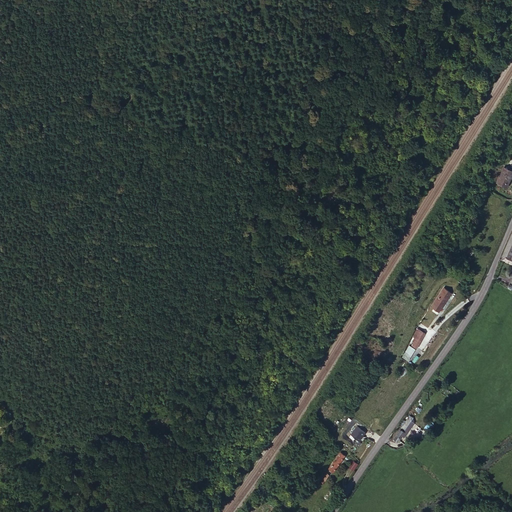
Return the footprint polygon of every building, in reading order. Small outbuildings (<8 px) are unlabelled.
[(511,169),(505,167),(498,183),(507,187),(511,175),(511,169)] [(511,249),(505,246),(503,251),(510,254),(511,249)] [(510,254),(503,251),(500,258),(511,264),(511,263),(511,258),(509,257),(510,254)] [(445,289),(429,313),(434,317),(450,292),(445,289)] [(417,336),(415,334),(408,347),(413,350),(417,343),(414,340),(417,336)] [(396,427),(398,428),(402,431),(405,433),(412,422),(409,419),(405,424),(401,421),(396,427)] [(349,434),(359,442),(366,433),(356,426),(349,434)] [(398,428),(396,431),(392,437),(396,440),(402,431),(398,428)] [(325,448),(314,464),(318,467),(329,451),(325,448)] [(339,453),(333,462),(337,464),(342,456),(339,453)] [(353,460),(348,467),(353,472),(359,465),(353,460)] [(321,480),(326,482),(329,475),(325,473),(321,480)]
